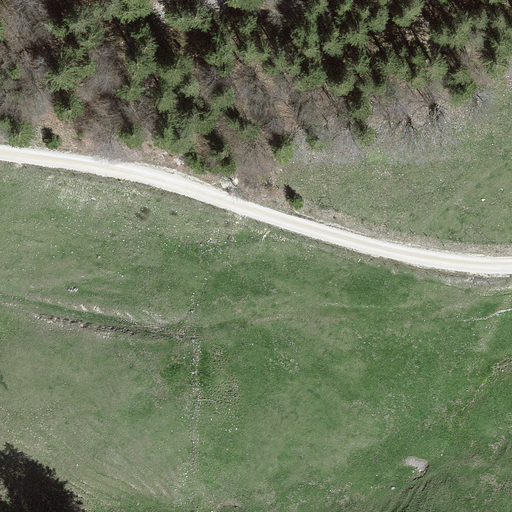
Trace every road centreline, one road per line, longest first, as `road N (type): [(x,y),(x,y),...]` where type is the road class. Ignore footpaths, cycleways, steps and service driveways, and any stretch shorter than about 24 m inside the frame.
road 1 (unclassified): [(0,150),(121,171),(390,251),(511,264)]
road 2 (track): [(214,319),(151,326),(0,301)]
